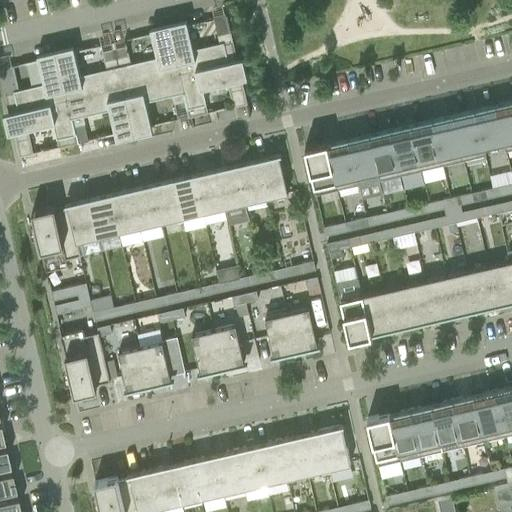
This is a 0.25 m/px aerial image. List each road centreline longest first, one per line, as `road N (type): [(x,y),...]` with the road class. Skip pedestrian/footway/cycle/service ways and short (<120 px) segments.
road 1 (residential): [(0,186),(511,70)]
road 2 (residential): [(54,457),(511,351)]
road 3 (residential): [(54,457),(0,232)]
road 4 (residential): [(0,37),(166,0)]
